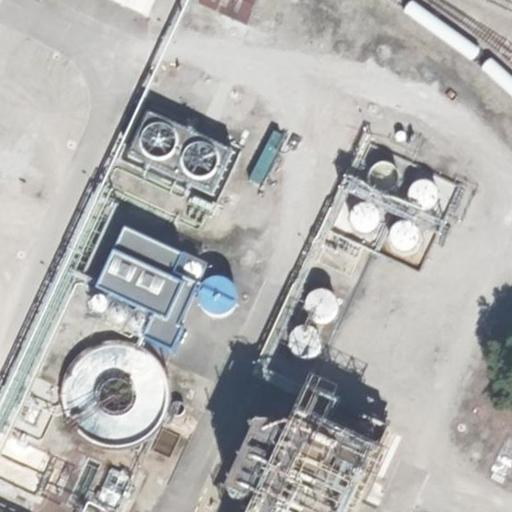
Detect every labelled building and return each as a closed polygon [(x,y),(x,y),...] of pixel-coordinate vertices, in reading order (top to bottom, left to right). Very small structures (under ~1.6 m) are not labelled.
[(194,0),(193,3),(242,25),(254,0),(194,0)] [(145,104),(121,154),(196,189),(190,202),(214,213),(244,151),(145,104)] [(125,231),(115,255),(185,285),(169,321),(185,328),(211,268),(125,231)] [(146,341),(174,353),(185,328),(169,321),(185,285),(115,255),(98,293),(156,318),(146,341)] [(223,317),(236,310),(240,297),(233,284),(219,280),(207,287),(202,301),(209,313),(223,317)] [(88,316),(146,341),(156,318),(98,293),(88,316)] [(299,370),(311,365),(315,353),(310,341),(297,336),(286,342),(281,354),(287,366),(299,370)] [(143,429),(156,415),(161,401),(163,396),(162,379),(153,360),(140,348),(120,342),(103,342),(84,352),(73,364),(66,384),(67,401),(74,417),(89,431),(105,438),(126,437),(143,429)] [(175,404),(181,401),(183,396),(181,390),(175,388),(170,390),(167,396),(169,401),(175,404)] [(246,511),(344,511),(382,431),(300,394),(246,511)] [(156,415),(170,421),(175,408),(161,401),(156,415)] [(0,427),(0,466),(40,486),(45,476),(52,460),(57,450),(2,423),(0,427)] [(166,425),(154,448),(171,457),(183,435),(166,425)] [(254,457),(264,452),(267,442),(262,433),(251,430),(242,435),(239,445),(244,454),(254,457)] [(60,511),(62,511),(78,511),(102,464),(87,457),(60,511)] [(60,464),(52,460),(45,476),(52,480),(60,464)] [(244,461),(237,463),(233,470),(234,477),(241,481),(248,480),(252,473),(251,465),(244,461)] [(106,477),(90,509),(96,511),(109,511),(123,485),(106,477)] [(235,479),(222,479),(214,488),(214,501),(223,510),(235,510),(244,501),(244,488),(235,479)]
